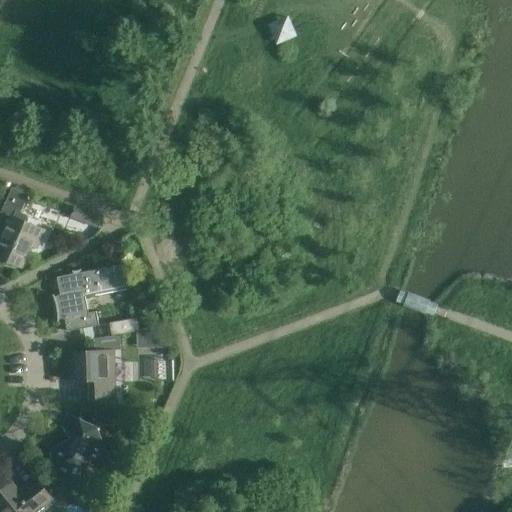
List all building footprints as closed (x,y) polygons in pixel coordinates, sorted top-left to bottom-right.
[(295,35),(287,17),(269,25),(276,43),(295,35)] [(18,219),(21,213),(22,210),(23,210),(25,208),(26,206),(27,205),(28,203),(28,201),(28,200),(28,198),(29,195),(26,194),(25,193),(24,191),(22,190),(21,190),(19,189),(18,189),(16,189),(14,189),(12,188),(0,216),(0,229),(6,233),(0,246),(0,257),(22,267),(31,246),(37,248),(44,231),(39,229),(39,228),(18,219)] [(76,271),(73,271),(72,275),(58,277),(60,292),(53,295),(55,300),(57,305),(58,311),(58,317),(58,322),(66,323),(68,332),(100,326),(97,312),(89,313),(86,297),(128,289),(123,265),(83,272),(81,270),(79,271),(76,271)] [(137,319),(110,324),(112,336),(140,331),(137,319)] [(95,351),(74,352),(75,382),(86,382),(86,401),(117,400),(115,350),(120,350),(120,337),(107,338),(94,340),(95,351)] [(104,448),(96,428),(69,416),(64,426),(74,440),(72,444),(52,452),(58,466),(76,474),(82,461),(87,459),(100,465),(100,464),(98,463),(104,448)] [(35,511),(52,498),(37,480),(20,493),(12,483),(11,484),(13,487),(0,496),(0,511),(35,511)]
